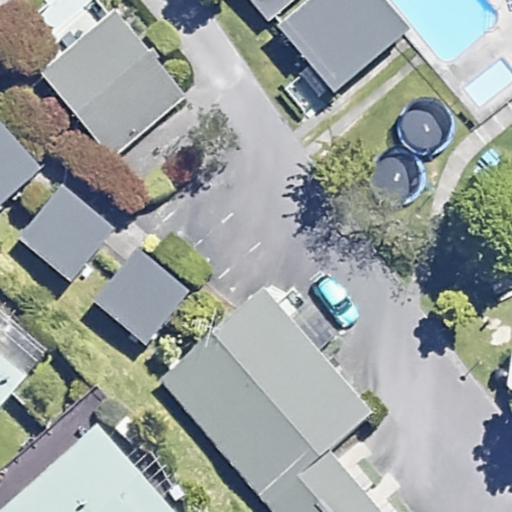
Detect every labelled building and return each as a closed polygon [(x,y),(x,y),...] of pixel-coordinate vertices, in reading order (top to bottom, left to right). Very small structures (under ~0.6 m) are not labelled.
[(187,97),(98,0),(62,0),(38,23),(67,55),(44,77),(119,159),(187,97)] [(234,0),(256,31),(292,0),(234,0)] [(370,0),(318,0),(267,39),(321,109),(405,45),(370,0)] [(0,215),(48,168),(0,119),(0,215)] [(118,237),(55,177),(7,228),(70,287),(118,237)] [(188,290),(137,251),(96,305),(147,343),(188,290)] [(368,416),(260,296),(141,403),(184,450),(200,436),(268,511),(374,511),(324,456),(368,416)] [(511,354),(500,363),(511,378),(511,354)] [(0,380),(8,371),(0,363),(0,380)] [(163,511),(84,414),(0,482),(0,511),(163,511)]
